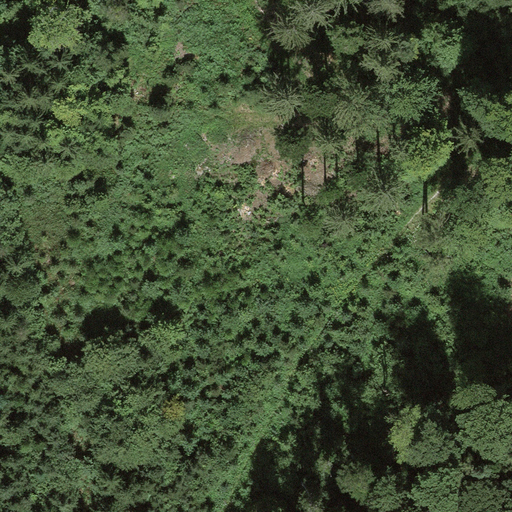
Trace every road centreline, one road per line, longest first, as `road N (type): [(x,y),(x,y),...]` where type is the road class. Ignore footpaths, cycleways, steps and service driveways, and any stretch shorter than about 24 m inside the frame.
road 1 (track): [(234,511),(300,361),(511,143)]
road 2 (track): [(82,511),(0,167)]
